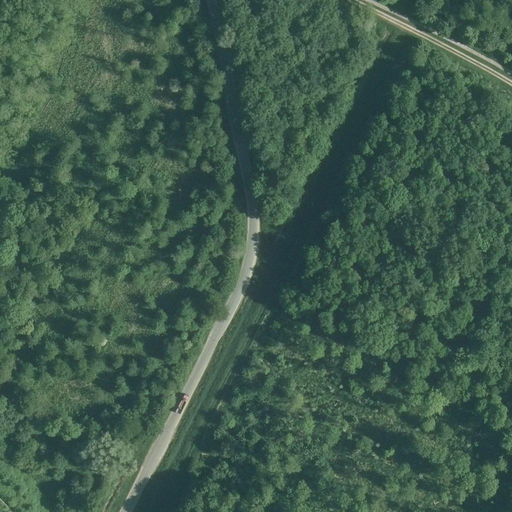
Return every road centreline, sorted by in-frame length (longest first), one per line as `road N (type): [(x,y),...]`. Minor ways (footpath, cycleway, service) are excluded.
road 1 (track): [(412,0),(157,511)]
road 2 (unclassified): [(124,511),(238,293),(253,243),(210,0)]
road 3 (track): [(511,83),(349,0)]
